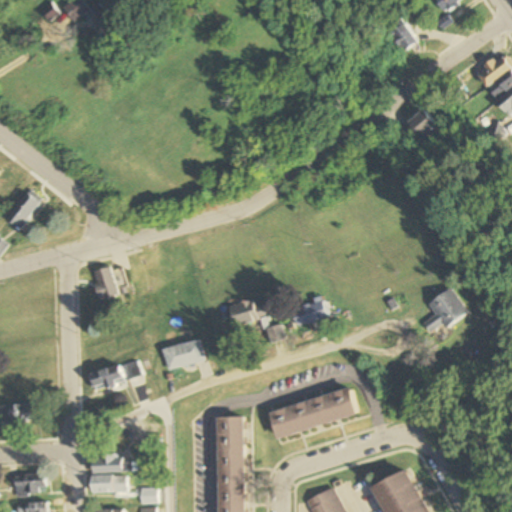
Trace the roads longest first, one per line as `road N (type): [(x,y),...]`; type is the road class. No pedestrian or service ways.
road 1 (residential): [(511,30),(239,213),(0,272)]
road 2 (residential): [(468,511),(433,447),(417,437),(285,477)]
road 3 (residential): [(75,451),(66,256)]
road 4 (residential): [(123,243),(96,211),(0,135)]
